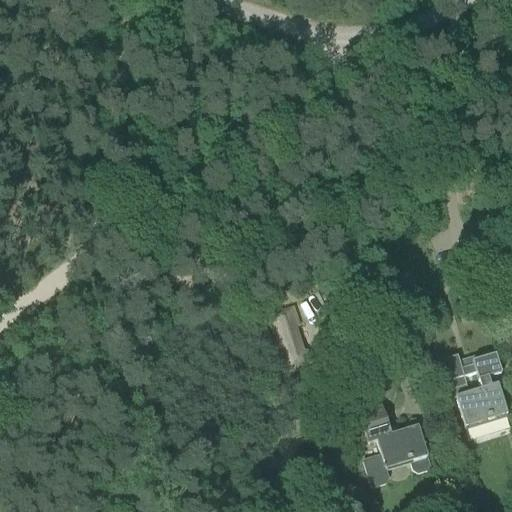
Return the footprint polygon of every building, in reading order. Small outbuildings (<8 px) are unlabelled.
[(476,223),(483,247),(507,239),(500,215),(476,223)] [(507,239),(483,247),(487,260),(493,258),(501,285),(511,284),(511,250),(511,251),(507,239)] [(265,318),(279,372),(309,365),(306,352),(302,353),(296,331),(299,330),(292,308),(265,318)] [(470,365),(471,368),(460,372),(456,359),(435,365),(440,385),(447,404),(454,401),(463,431),(505,418),(502,407),(496,388),(489,390),(486,380),(500,377),(494,358),(470,365)] [(416,476),(430,472),(422,446),(430,443),(425,427),(398,435),(396,429),(385,432),(377,404),(356,411),(366,445),(374,443),(379,457),(361,463),(369,491),(384,486),(387,480),(384,469),(407,462),(411,473),(416,476)]
